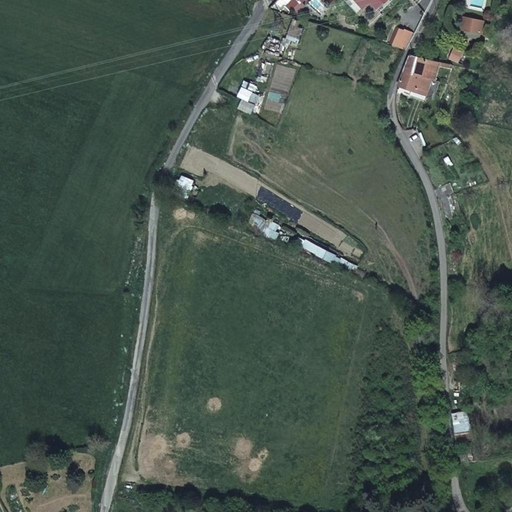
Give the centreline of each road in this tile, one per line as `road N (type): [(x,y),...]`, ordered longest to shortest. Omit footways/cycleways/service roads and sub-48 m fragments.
road 1 (residential): [(102,511),(139,345),(161,182),(266,0)]
road 2 (residential): [(436,0),(391,98),(441,237),(450,476),(460,511)]
